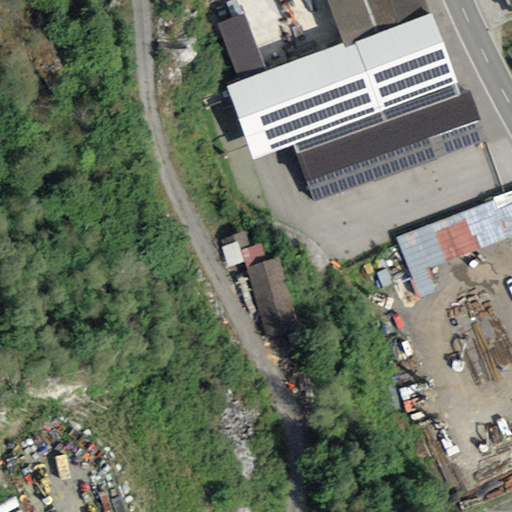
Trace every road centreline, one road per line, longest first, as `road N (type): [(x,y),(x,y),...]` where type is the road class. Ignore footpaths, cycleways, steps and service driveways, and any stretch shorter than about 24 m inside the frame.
road 1 (track): [(139,0),(155,127),(228,299),(293,424),(292,511)]
road 2 (secondary): [(511,107),(457,0)]
